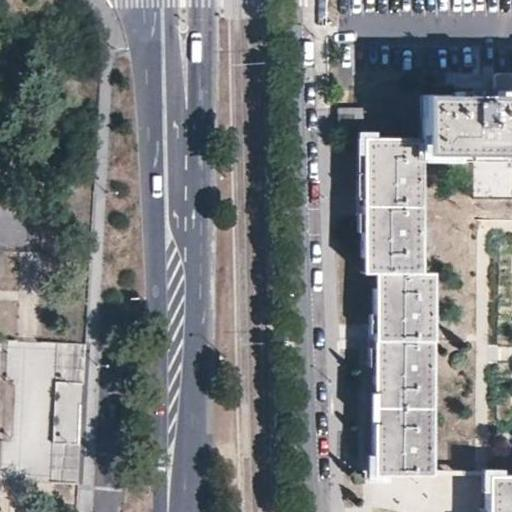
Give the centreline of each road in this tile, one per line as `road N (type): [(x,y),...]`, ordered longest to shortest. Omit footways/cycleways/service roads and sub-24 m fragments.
road 1 (residential): [(295,0),(312,511)]
road 2 (secondary): [(187,90),(172,511)]
